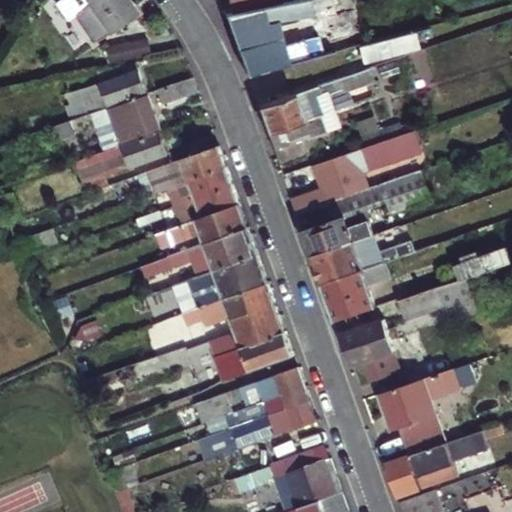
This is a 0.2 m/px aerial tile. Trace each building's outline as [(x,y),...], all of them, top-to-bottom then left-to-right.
[(133,0),(82,0),(75,6),(95,35),(137,5),(133,0)] [(232,0),(234,11),(265,6),(281,2),(280,0),(232,0)] [(339,17),(335,0),(309,0),(277,7),(282,31),(319,24),(318,21),(339,17)] [(228,12),(250,74),(314,56),(361,43),(357,30),(334,36),(335,38),(310,45),(308,37),(288,43),(285,35),(274,38),(265,6),(234,11),(228,12)] [(427,26),(365,43),(369,58),(432,42),(427,26)] [(135,54),(95,63),(108,99),(146,86),(135,54)] [(375,65),(261,104),(277,148),(327,129),(321,114),(335,109),(331,95),(369,82),(372,88),(382,84),(375,65)] [(198,83),(193,68),(158,81),(163,96),(198,83)] [(160,124),(146,86),(108,99),(86,104),(101,145),(124,137),(160,124)] [(101,145),(71,157),(74,163),(105,152),(111,167),(167,146),(160,124),(124,137),(101,145)] [(300,212),(335,200),(373,187),(367,170),(426,150),(419,130),(395,138),(347,154),(317,164),(325,188),(295,198),(300,212)] [(344,146),(347,154),(395,138),(392,130),(344,146)] [(180,153),(187,173),(225,159),(218,139),(180,153)] [(187,173),(194,191),(231,177),(225,159),(187,173)] [(161,183),(154,162),(146,166),(153,185),(161,183)] [(78,178),(82,189),(108,180),(104,169),(78,178)] [(373,187),(335,200),(341,219),(394,200),(399,212),(436,199),(425,169),(373,187)] [(194,191),(201,210),(239,197),(237,192),(231,177),(194,191)] [(168,201),(161,183),(153,185),(159,204),(168,201)] [(200,226),(203,236),(247,220),(239,197),(201,210),(174,220),(165,223),(153,227),(158,239),(170,235),(170,237),(200,226)] [(335,200),(300,212),(306,231),(341,219),(335,200)] [(306,231),(314,254),(377,233),(373,221),(399,212),(394,200),(341,219),(306,231)] [(168,201),(159,204),(165,223),(174,220),(168,201)] [(377,233),(314,254),(325,284),(388,262),(430,247),(438,244),(440,243),(438,236),(443,234),(435,213),(426,216),(430,229),(404,238),(405,243),(383,250),(377,233)] [(139,259),(148,287),(172,278),(172,277),(257,247),(247,220),(203,236),(139,259)] [(53,222),(26,232),(31,245),(58,236),(53,222)] [(438,244),(430,247),(432,253),(440,251),(438,244)] [(457,264),(462,277),(463,280),(511,261),(511,254),(509,245),(457,264)] [(192,286),(197,300),(266,274),(257,247),(172,277),(172,278),(148,287),(144,289),(148,302),(177,291),(175,286),(180,285),(182,290),(192,286)] [(394,277),(388,262),(325,284),(337,321),(379,306),(372,285),(394,277)] [(197,300),(181,305),(185,317),(227,302),(234,323),(199,335),(205,353),(284,324),(266,274),(197,300)] [(439,285),(402,298),(409,317),(446,304),(439,285)] [(70,291),(50,299),(54,309),(74,302),(70,291)] [(6,294),(0,296),(0,330),(19,323),(6,294)] [(397,349),(382,304),(379,306),(337,321),(347,348),(352,363),(365,360),(372,380),(401,370),(394,349),(397,349)] [(179,323),(81,358),(94,392),(182,361),(191,358),(179,323)] [(221,372),(292,347),(284,324),(205,353),(191,358),(182,361),(185,371),(217,359),(221,372)] [(200,414),(225,404),(239,399),(264,390),(303,378),(296,357),(193,394),(200,414)] [(455,368),(381,394),(393,428),(400,425),(438,413),(439,412),(434,399),(462,389),(455,368)] [(225,404),(231,418),(270,404),(308,392),(303,378),(264,390),(239,399),(225,404)] [(213,425),(221,446),(254,433),(315,412),(308,392),(270,404),(231,418),(213,425)] [(438,413),(400,425),(410,454),(447,441),(438,413)] [(80,436),(72,414),(59,419),(67,441),(80,436)] [(314,417),(252,438),(258,456),(320,435),(314,417)] [(294,446),(229,470),(234,483),(284,465),(288,475),(303,469),(325,462),(321,451),(326,450),(322,437),(294,446)] [(387,462),(399,494),(460,472),(448,441),(447,441),(410,454),(387,462)] [(321,451),(325,462),(333,459),(329,449),(326,450),(321,451)] [(325,462),(333,485),(341,483),(333,459),(325,462)] [(303,469),(288,475),(295,498),(297,496),(317,490),(333,485),(325,462),(303,469)] [(445,511),(437,487),(401,500),(405,511),(445,511)] [(324,511),(317,490),(297,496),(295,498),(294,498),(298,511),(324,511)]
